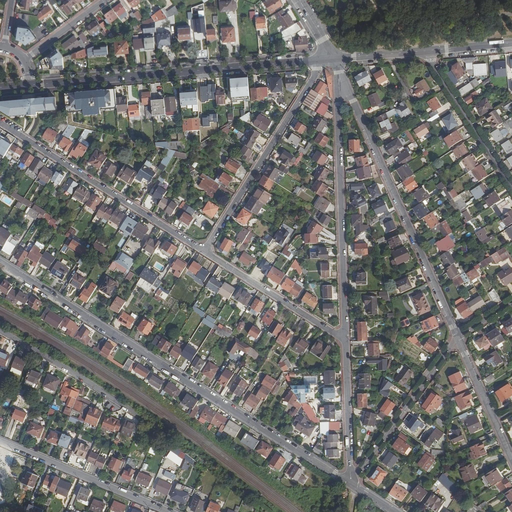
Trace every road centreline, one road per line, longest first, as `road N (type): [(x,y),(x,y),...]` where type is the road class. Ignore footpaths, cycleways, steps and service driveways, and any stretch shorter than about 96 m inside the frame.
road 1 (residential): [(351,483),(0,261)]
road 2 (secondary): [(328,59),(31,85)]
road 3 (residential): [(457,337),(341,81)]
road 4 (residential): [(341,81),(345,334)]
road 5 (residential): [(204,250),(0,121)]
road 6 (residential): [(204,250),(328,59)]
road 7 (residential): [(169,511),(0,440)]
road 8 (residential): [(457,337),(351,483)]
road 9 (residential): [(345,334),(204,250)]
road 10 (residential): [(511,185),(427,50)]
road 11 (residential): [(345,334),(351,483)]
road 12 (residential): [(113,401),(0,330)]
road 13 (residential): [(511,459),(457,337)]
